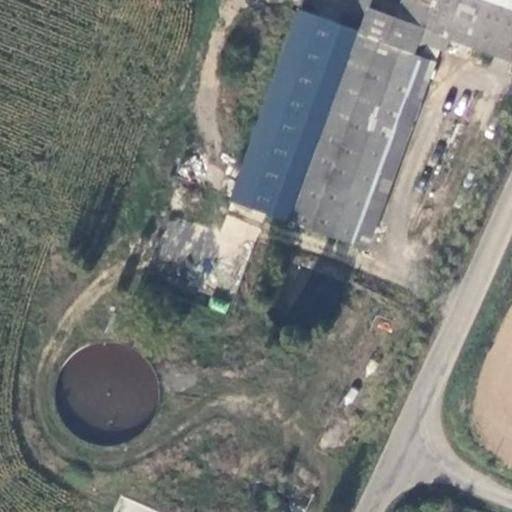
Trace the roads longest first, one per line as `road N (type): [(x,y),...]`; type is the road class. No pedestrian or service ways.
road 1 (unclassified): [(511,205),(397,454)]
road 2 (unclassified): [(397,454),(511,500)]
